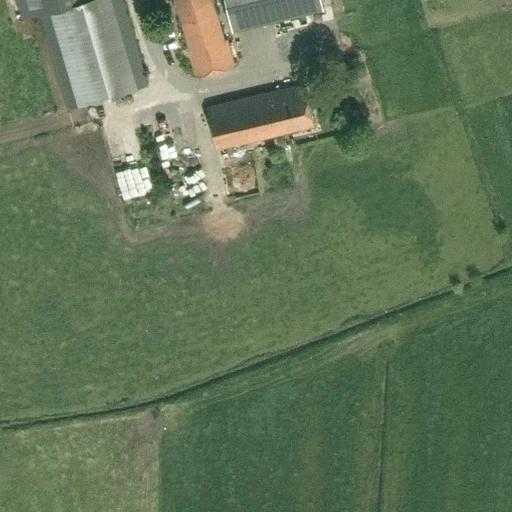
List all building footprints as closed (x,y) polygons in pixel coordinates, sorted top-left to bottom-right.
[(143,83),(117,0),(32,0),(64,107),(143,83)] [(211,10),(208,0),(171,0),(175,13),(173,13),(192,75),(229,64),(213,9),(211,10)] [(318,7),(316,0),(223,0),(230,27),(318,7)] [(213,146),(309,123),(299,82),(204,105),(213,146)] [(238,175),(259,175),(259,159),(238,159),(238,175)]
